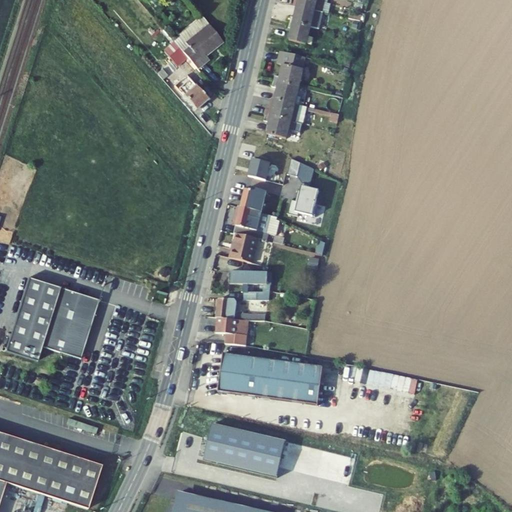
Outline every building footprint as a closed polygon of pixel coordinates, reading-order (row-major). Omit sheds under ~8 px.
[(302,0),(301,7),(319,11),(328,13),(330,0),(302,0)] [(319,11),(301,7),(298,17),(292,16),(293,23),(316,28),(319,11)] [(221,38),(199,10),(177,29),(179,32),(188,42),(183,47),(196,62),(206,52),(204,50),(215,40),(216,42),(221,38)] [(295,31),(293,40),(312,44),(316,28),(293,23),(289,29),(295,31)] [(179,32),(173,37),(183,47),(188,42),(179,32)] [(287,66),(307,71),(310,58),(283,51),(280,64),(287,66)] [(170,76),(180,68),(175,62),(159,76),(171,90),(178,84),(170,76)] [(278,75),(279,82),(303,87),(307,71),(287,66),(284,77),(278,75)] [(178,90),(195,111),(205,102),(188,82),(178,90)] [(281,91),(280,99),(306,104),(308,96),(301,95),(303,87),(279,82),(274,89),(281,91)] [(270,109),(272,115),(296,121),(304,123),(307,105),(306,104),(280,99),(277,111),(270,109)] [(296,121),(272,115),(267,122),(274,124),(272,135),(291,140),(296,121)] [(264,209),(263,212),(271,213),(276,196),(264,192),(259,194),(250,191),(246,206),(264,209)] [(240,205),(236,232),(239,232),(260,236),(265,237),(267,229),(254,227),(256,217),(262,219),(263,212),(264,209),(246,206),(240,205)] [(235,257),(256,261),(260,236),(239,232),(235,257)] [(260,236),(256,261),(265,262),(270,238),(265,237),(260,236)] [(271,285),(272,273),(230,272),(230,284),(263,285),(270,285),(271,285)] [(29,278),(6,352),(38,362),(42,347),(81,359),(99,301),(29,278)] [(256,301),(269,300),(270,291),(270,285),(263,285),(263,290),(243,289),(243,301),(256,301)] [(238,296),(221,297),(220,316),(222,316),(243,317),(245,317),(245,305),(238,305),(238,296)] [(245,305),(245,317),(258,318),(259,306),(245,305)] [(243,317),(222,316),(221,331),(232,331),(231,340),(252,342),(253,332),(241,332),(242,324),(243,324),(243,317)] [(223,354),(218,392),(318,406),(323,368),(223,354)] [(6,484),(88,511),(103,469),(0,434),(0,480),(7,483),(6,484)] [(62,511),(64,504),(14,490),(11,501),(30,506),(29,510),(37,511),(62,511)] [(231,511),(177,500),(173,511),(231,511)]
